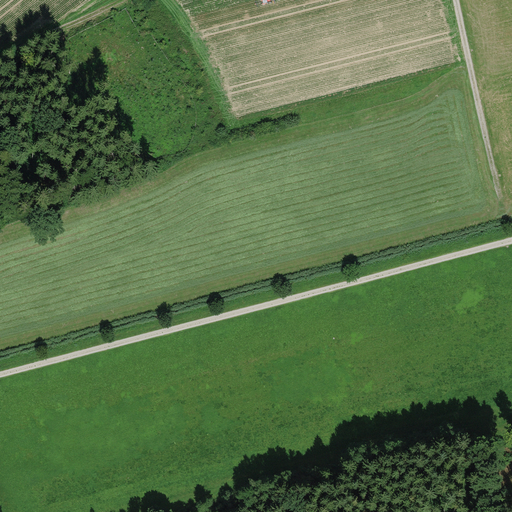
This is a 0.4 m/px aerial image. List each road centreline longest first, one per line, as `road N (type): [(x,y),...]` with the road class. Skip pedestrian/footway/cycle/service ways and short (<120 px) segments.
road 1 (track): [(0,373),(511,239)]
road 2 (track): [(459,0),(500,195)]
